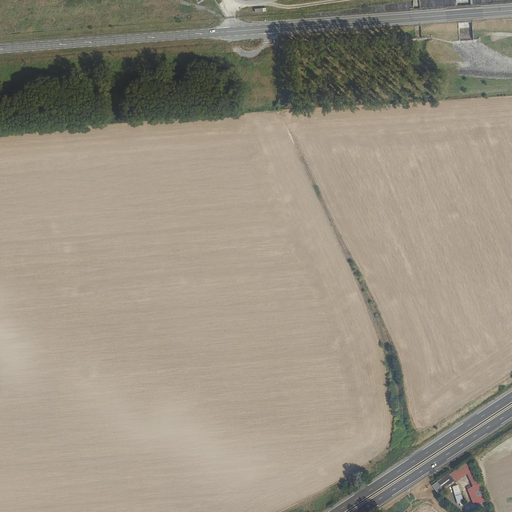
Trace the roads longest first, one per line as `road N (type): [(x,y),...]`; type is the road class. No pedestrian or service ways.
road 1 (secondary): [(511,10),(0,50)]
road 2 (track): [(404,439),(382,334),(281,114)]
road 3 (trunk): [(511,396),(336,511)]
road 4 (trunk): [(358,511),(511,411)]
road 5 (track): [(290,511),(426,429)]
